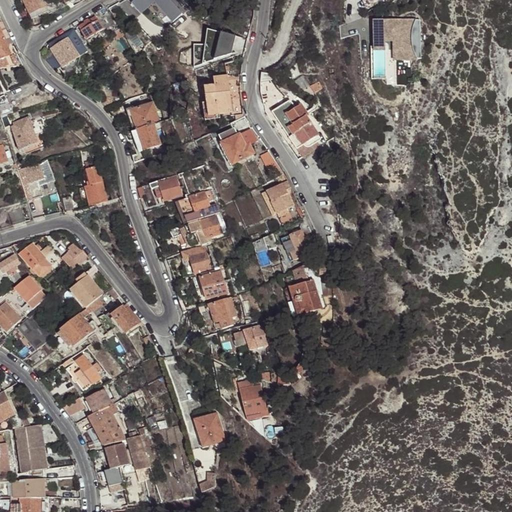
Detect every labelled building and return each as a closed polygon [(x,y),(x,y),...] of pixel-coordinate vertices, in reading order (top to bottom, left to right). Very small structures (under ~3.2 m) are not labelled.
[(21,0),(28,15),(46,6),(42,0),(21,0)] [(168,0),(136,0),(131,5),(139,15),(154,2),(172,23),(181,14),(168,0)] [(48,11),(46,6),(28,15),(30,19),(48,11)] [(223,11),(219,7),(214,13),(219,16),(223,11)] [(107,10),(102,13),(111,26),(116,24),(107,10)] [(111,26),(102,13),(85,23),(77,27),(86,42),(104,31),(111,26)] [(421,18),(385,19),(385,38),(394,38),(395,57),(422,56),(421,18)] [(385,38),(385,19),(374,19),(375,47),(385,47),(385,38)] [(104,31),(86,42),(89,46),(107,37),(104,31)] [(206,44),(199,44),(198,61),(241,62),(241,32),(207,31),(206,44)] [(79,58),(87,53),(74,32),(66,37),(67,39),(79,58)] [(59,38),(55,41),(57,45),(67,39),(66,37),(64,35),(59,38)] [(62,69),(79,58),(67,39),(57,45),(50,50),(62,69)] [(55,41),(47,45),(50,50),(57,45),(55,41)] [(9,55),(5,46),(0,48),(4,57),(9,55)] [(50,70),(54,74),(62,69),(50,50),(44,62),(48,69),(50,70)] [(73,81),(94,62),(87,53),(79,58),(62,69),(54,74),(73,81)] [(203,88),(205,103),(229,93),(226,76),(212,79),(213,86),(203,88)] [(229,93),(205,103),(207,117),(231,114),(229,93)] [(180,113),(170,94),(167,94),(167,118),(173,116),(180,113)] [(319,146),(313,136),(316,134),(298,106),(294,109),(288,101),(270,113),(300,158),(319,146)] [(153,124),(159,122),(151,102),(128,111),(135,130),(153,124)] [(22,124),(24,130),(31,127),(28,121),(22,124)] [(161,144),(153,124),(135,130),(137,133),(143,151),(161,144)] [(31,127),(24,130),(13,134),(19,151),(37,145),(31,127)] [(244,148),(237,136),(235,137),(231,131),(218,139),(222,146),(220,147),(232,166),(252,154),(248,146),(244,148)] [(248,131),(237,136),(244,148),(248,146),(256,141),(248,131)] [(139,152),(143,151),(137,133),(131,135),(139,152)] [(273,152),(265,156),(274,171),(282,167),(273,152)] [(38,164),(37,164),(15,171),(26,202),(41,197),(39,189),(55,184),(48,160),(38,164)] [(90,185),(101,183),(96,166),(86,170),(90,185)] [(169,182),(168,179),(157,182),(162,198),(164,202),(174,199),(174,197),(169,182)] [(176,180),(169,182),(174,197),(181,195),(176,180)] [(162,198),(157,182),(152,183),(157,199),(162,198)] [(96,205),(107,202),(101,183),(90,185),(96,205)] [(265,193),(271,203),(287,195),(285,191),(282,184),(265,193)] [(89,207),(96,205),(90,185),(83,188),(89,207)] [(210,208),(205,193),(190,197),(195,213),(198,212),(210,208)] [(256,196),(267,219),(275,215),(265,193),(256,196)] [(287,195),(271,203),(277,216),(293,207),(287,195)] [(65,212),(73,210),(71,197),(63,198),(65,212)] [(195,213),(190,197),(184,199),(189,215),(195,213)] [(287,224),(304,215),(300,208),(283,217),(287,224)] [(23,209),(9,213),(13,226),(27,222),(23,209)] [(198,212),(195,213),(189,215),(183,216),(186,224),(201,219),(198,212)] [(222,234),(216,214),(201,219),(186,224),(190,234),(196,233),(201,246),(203,246),(210,243),(209,238),(222,234)] [(300,232),(279,240),(288,263),(309,254),(300,232)] [(43,258),(32,245),(19,255),(37,277),(55,263),(48,256),(43,260),(43,258)] [(71,274),(88,258),(78,246),(61,261),(71,274)] [(205,252),(203,246),(201,246),(196,248),(198,254),(205,252)] [(198,254),(196,248),(187,251),(189,257),(198,254)] [(189,257),(187,251),(181,253),(184,264),(190,261),(189,257)] [(195,275),(211,270),(205,252),(198,254),(189,257),(190,261),(192,268),(195,275)] [(1,261),(7,269),(14,265),(20,262),(14,253),(1,261)] [(14,265),(7,269),(6,270),(10,277),(18,271),(14,265)] [(315,265),(299,270),(302,282),(318,278),(315,265)] [(84,310),(112,287),(102,276),(96,268),(68,290),(84,310)] [(183,279),(195,275),(192,268),(180,272),(183,279)] [(227,294),(221,272),(199,279),(206,300),(227,294)] [(43,294),(29,276),(14,287),(32,310),(46,298),(43,294)] [(290,290),(299,317),(323,309),(313,281),(290,290)] [(50,293),(52,296),(55,299),(62,293),(56,287),(50,293)] [(120,297),(114,289),(110,293),(116,301),(120,297)] [(46,298),(48,299),(52,296),(50,293),(47,290),(43,294),(46,298)] [(103,304),(100,299),(88,309),(92,313),(103,304)] [(236,318),(230,299),(208,306),(213,324),(219,323),(233,319),(236,318)] [(0,306),(0,325),(7,333),(21,320),(3,303),(0,306)] [(126,336),(138,327),(125,310),(122,307),(111,317),(126,336)] [(141,324),(128,307),(125,310),(138,327),(141,324)] [(80,315),(83,320),(92,313),(88,309),(80,315)] [(83,320),(80,315),(60,330),(61,332),(71,345),(73,347),(92,332),(83,320)] [(234,326),(233,319),(219,323),(221,329),(234,326)] [(38,348),(48,340),(32,320),(22,327),(38,348)] [(266,347),(261,328),(243,333),(248,352),(266,347)] [(71,345),(61,332),(58,334),(68,348),(71,345)] [(105,369),(96,360),(92,363),(84,355),(73,364),(70,360),(62,365),(85,389),(105,369)] [(264,411),(254,379),(246,376),(248,382),(235,386),(244,417),(264,411)] [(113,404),(117,402),(108,388),(90,397),(99,412),(113,404)] [(0,418),(12,413),(2,395),(0,395),(0,418)] [(74,414),(75,415),(88,407),(83,397),(67,407),(74,414)] [(130,409),(124,398),(117,402),(123,413),(130,409)] [(125,440),(113,404),(99,412),(94,415),(103,446),(125,440)] [(199,432),(204,449),(227,443),(219,414),(194,421),(197,432),(199,432)] [(25,427),(27,426),(31,426),(25,416),(20,419),(25,427)] [(92,421),(90,417),(81,422),(82,427),(92,421)] [(20,430),(27,472),(43,470),(35,427),(28,429),(20,430)] [(16,428),(10,429),(13,450),(20,449),(16,428)] [(149,466),(140,438),(128,443),(130,450),(136,467),(137,470),(149,466)] [(105,450),(111,470),(130,464),(125,451),(123,444),(105,450)] [(125,451),(130,464),(131,468),(136,467),(130,450),(125,451)] [(112,473),(115,483),(126,480),(122,469),(112,473)] [(207,483),(198,487),(200,493),(215,486),(215,474),(208,474),(207,483)] [(20,482),(20,498),(39,498),(40,480),(20,482)] [(6,483),(7,498),(20,498),(20,482),(6,483)] [(44,491),(43,498),(50,498),(57,498),(57,490),(44,491)] [(20,498),(18,511),(40,511),(41,506),(42,498),(39,498),(20,498)] [(41,506),(40,511),(49,511),(50,498),(43,498),(42,498),(41,506)]
